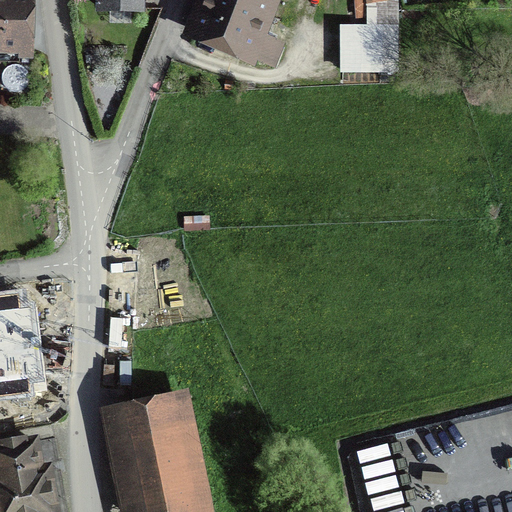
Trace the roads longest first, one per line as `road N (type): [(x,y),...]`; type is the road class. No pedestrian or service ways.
road 1 (unclassified): [(88,240),(84,437),(91,511)]
road 2 (unclassified): [(88,240),(183,0)]
road 3 (unclassified): [(53,0),(88,240)]
